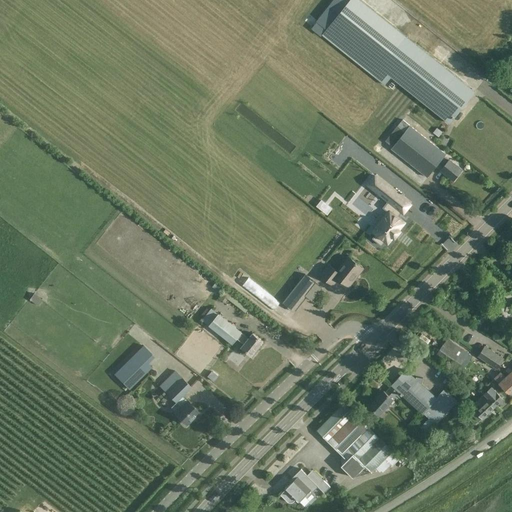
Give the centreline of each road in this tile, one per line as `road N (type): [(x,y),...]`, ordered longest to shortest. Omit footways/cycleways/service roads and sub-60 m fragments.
road 1 (unclassified): [(158,511),(328,341),(348,329),(373,341)]
road 2 (tertiary): [(203,511),(373,341)]
road 3 (tertiary): [(373,341),(511,201)]
road 4 (unclassified): [(380,511),(511,422)]
